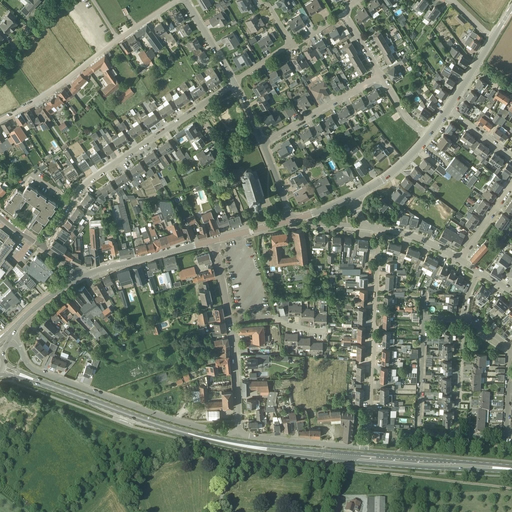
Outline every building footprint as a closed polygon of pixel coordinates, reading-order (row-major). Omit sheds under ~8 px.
[(26,0),(28,1),(20,10),(26,16),(40,0),(26,0)] [(212,5),(208,0),(197,0),(199,3),(200,3),(204,9),(203,9),(203,10),(212,5)] [(250,0),(239,0),(237,2),(243,12),(247,9),(250,13),(255,10),(253,6),(253,5),(250,0)] [(281,6),(284,11),(292,6),(293,7),(295,5),(295,4),(293,0),(292,0),(291,1),(289,0),(279,0),(278,1),(276,2),(279,7),(281,6)] [(317,11),(318,12),(323,9),(317,0),(315,0),(312,2),(313,4),(307,8),(311,15),(317,11)] [(371,3),(367,6),(373,13),(382,7),(385,5),(381,0),(379,0),(378,1),(377,0),(373,0),(370,2),(371,3)] [(425,0),(421,0),(420,2),(418,0),(412,7),(417,12),(420,9),(422,11),(422,10),(423,11),(427,7),(426,5),(428,2),(425,0)] [(358,14),(354,16),(356,18),(355,18),(356,19),(358,22),(362,19),(364,22),(370,17),(363,7),(357,12),(358,14)] [(439,12),(440,11),(434,7),(432,10),(429,8),(423,16),(429,21),(432,18),(434,19),(435,18),(436,19),(437,18),(438,18),(438,17),(439,17),(439,16),(439,15),(440,15),(440,14),(440,13),(439,12)] [(175,22),(177,26),(183,22),(181,20),(184,18),(179,10),(177,12),(176,10),(173,12),(174,14),(173,14),(177,21),(175,22)] [(10,11),(4,18),(5,19),(7,20),(4,24),(3,22),(0,24),(0,26),(8,34),(11,30),(12,31),(15,28),(14,27),(17,24),(14,20),(17,17),(10,11)] [(221,26),(227,22),(221,12),(209,19),(213,26),(219,22),(221,26)] [(305,25),(304,23),(299,15),(288,21),(293,31),(300,27),(300,28),(305,25)] [(264,24),(262,21),(261,18),(257,20),(255,16),(245,22),(251,32),(262,26),(262,25),(264,24)] [(435,24),(440,29),(445,25),(440,19),(435,24)] [(187,23),(185,25),(183,22),(177,26),(175,27),(177,31),(179,30),(183,36),(192,31),(187,23)] [(161,38),(165,36),(167,34),(168,34),(166,31),(166,30),(161,23),(154,27),(159,35),(161,38)] [(147,24),(140,29),(144,35),(155,51),(163,46),(147,24)] [(336,29),(329,33),(332,37),(334,40),(337,39),(336,38),(338,37),(339,40),(341,39),(345,37),(341,30),(338,32),(336,29)] [(479,43),(483,38),(473,31),(469,36),(470,37),(469,39),(472,41),(470,44),(477,49),(481,44),(479,43)] [(230,48),(239,42),(233,32),(221,39),(223,43),(226,41),(227,44),(230,48)] [(376,41),(387,34),(387,32),(382,35),(380,32),(373,36),(376,41)] [(272,41),(276,39),(272,33),(269,35),(268,35),(258,41),(264,51),(268,49),(266,46),(273,42),(272,41)] [(140,43),(138,40),(133,34),(126,39),(131,45),(130,46),(134,51),(136,50),(135,50),(141,46),(139,43),(140,43)] [(386,41),(388,39),(389,39),(387,35),(388,35),(387,34),(376,41),(376,42),(378,45),(386,41)] [(191,49),(194,53),(200,50),(198,47),(201,45),(196,38),(186,44),(190,51),(191,49)] [(318,48),(317,49),(320,54),(321,53),(322,54),(326,52),(323,47),(326,46),(322,39),(315,43),(318,48)] [(381,49),(393,42),(392,41),(390,43),(388,39),(386,41),(378,45),(381,49)] [(449,50),(450,51),(453,56),(456,58),(459,60),(458,62),(466,66),(466,65),(467,65),(468,63),(467,63),(469,61),(462,57),(463,55),(460,52),(460,51),(453,47),(455,44),(454,43),(453,43),(450,39),(447,41),(450,46),(451,45),(452,46),(449,50)] [(127,47),(123,41),(119,43),(124,49),(126,53),(129,51),(127,47)] [(342,53),(342,54),(354,47),(351,42),(344,47),(346,50),(342,53)] [(387,52),(390,50),(391,50),(389,46),(393,43),(393,42),(381,49),(383,54),(386,52),(387,52)] [(330,55),(334,53),(329,45),(325,48),(330,55)] [(311,56),(314,61),(320,57),(315,48),(312,50),(310,47),(303,51),(308,58),(311,56)] [(356,52),(357,51),(354,47),(342,54),(343,55),(347,53),(349,56),(352,54),(356,52)] [(150,59),(155,55),(150,48),(146,52),(150,59)] [(152,61),(144,49),(138,53),(145,65),(152,61)] [(204,51),(201,52),(200,50),(194,53),(196,57),(195,58),(198,64),(202,62),(204,65),(208,62),(206,59),(209,58),(204,51)] [(385,59),(397,52),(396,51),(392,53),(390,50),(387,52),(386,52),(383,54),(382,54),(385,59)] [(107,95),(119,84),(108,67),(111,65),(107,58),(112,55),(109,51),(90,66),(86,69),(90,74),(100,66),(106,75),(103,77),(109,84),(102,90),(107,95)] [(246,64),(252,61),(246,51),(233,58),(238,68),(241,66),(241,67),(242,66),(241,63),(245,61),(246,64)] [(358,57),(356,52),(352,54),(349,56),(348,56),(350,60),(346,62),(346,63),(358,57)] [(399,56),(397,53),(397,52),(385,59),(388,63),(395,59),(397,57),(399,56)] [(309,66),(304,58),(301,60),(298,55),(291,59),(296,67),(298,70),(302,67),(303,69),(309,66)] [(354,65),(361,61),(358,57),(346,63),(347,65),(352,62),(354,65)] [(364,65),(361,61),(354,65),(355,68),(351,71),(352,72),(364,65)] [(281,74),(285,80),(294,75),(286,62),(280,66),(284,72),(281,74)] [(454,64),(452,68),(446,64),(443,69),(451,74),(452,71),(459,75),(463,69),(454,64)] [(359,74),(366,70),(364,65),(352,72),(352,73),(357,71),(359,74)] [(205,69),(211,77),(215,84),(221,81),(216,74),(214,75),(211,70),(213,69),(211,66),(205,69)] [(393,78),(396,82),(399,80),(403,77),(400,71),(398,73),(394,66),(391,68),(391,69),(387,71),(391,79),(393,78)] [(448,77),(451,74),(443,69),(441,73),(446,76),(444,79),(447,80),(445,83),(451,87),(455,82),(448,77)] [(271,77),(268,78),(273,88),(277,85),(276,84),(282,80),(275,70),(269,73),(271,77)] [(69,89),(70,90),(74,95),(77,91),(77,90),(87,80),(86,80),(88,77),(83,71),(80,73),(71,83),(73,85),(69,89)] [(306,79),(309,84),(322,77),(319,72),(306,79)] [(211,77),(205,81),(207,83),(210,88),(215,84),(211,77)] [(340,82),(337,77),(333,79),(334,80),(331,82),(332,83),(330,85),(333,90),(335,88),(336,90),(339,88),(340,87),(341,88),(344,86),(342,81),(340,82)] [(489,84),(479,78),(475,84),(477,86),(475,89),(478,91),(480,88),(485,91),(489,84)] [(328,86),(325,80),(310,89),(316,99),(321,96),(322,99),(328,95),(325,89),(328,86)] [(263,91),(265,93),(270,90),(265,81),(253,88),(257,95),(263,91)] [(441,84),(436,81),(432,85),(440,90),(438,93),(445,98),(449,93),(441,88),(439,86),(441,84)] [(206,91),(202,86),(201,84),(195,87),(200,95),(206,91)] [(190,91),(195,98),(200,95),(195,87),(190,91)] [(74,95),(70,90),(67,93),(63,88),(60,91),(57,93),(64,103),(71,98),(70,97),(74,95)] [(130,88),(117,98),(121,103),(134,93),(130,88)] [(376,89),(371,92),(375,99),(377,102),(378,103),(379,103),(380,102),(381,101),(380,100),(382,99),(385,98),(382,92),(379,94),(376,89)] [(487,98),(490,100),(492,97),(495,91),(492,89),(487,98)] [(270,90),(265,93),(260,97),(262,100),(258,103),(262,110),(270,105),(266,100),(269,98),(267,94),(271,92),(270,90)] [(479,92),(477,95),(471,91),(467,97),(476,104),(479,100),(482,103),(486,97),(481,94),(479,92)] [(495,96),(493,99),(495,101),(497,98),(500,100),(504,94),(498,91),(495,96)] [(184,92),(179,96),(184,103),(189,100),(184,92)] [(375,99),(371,92),(367,95),(369,99),(366,101),(371,108),(374,106),(373,105),(377,102),(375,99)] [(65,103),(64,103),(57,93),(53,96),(46,101),(43,104),(51,114),(54,111),(50,106),(53,104),(57,109),(65,103)] [(166,102),(170,100),(167,94),(164,95),(162,97),(164,99),(166,102)] [(433,94),(425,104),(433,110),(437,105),(435,103),(438,100),(433,94)] [(497,113),(501,116),(505,109),(503,108),(510,98),(504,94),(500,100),(503,102),(500,106),(501,107),(497,113)] [(295,101),(299,108),(302,106),(304,109),(311,105),(305,95),(295,101)] [(173,99),(178,107),(184,103),(179,96),(173,99)] [(368,110),(371,108),(366,101),(364,102),(361,98),(356,101),(362,111),(367,108),(368,110)] [(362,111),(356,101),(352,103),(354,108),(352,110),(355,115),(358,113),(358,114),(362,111)] [(423,101),(422,101),(418,107),(417,107),(415,110),(416,110),(413,113),(420,119),(421,117),(422,119),(423,117),(426,120),(428,117),(428,116),(431,113),(424,108),(425,106),(423,101)] [(473,108),(475,109),(476,107),(471,103),(470,105),(464,101),(459,108),(462,110),(464,111),(469,115),(473,108)] [(169,102),(164,106),(168,113),(174,110),(169,102)] [(42,104),(36,108),(37,108),(34,110),(37,115),(42,111),(46,117),(49,121),(53,118),(43,104),(43,103),(42,104)] [(291,105),(288,107),(283,110),(282,111),(287,118),(296,113),(291,105)] [(74,115),(77,112),(72,106),(69,108),(74,115)] [(163,117),(168,113),(164,106),(158,110),(163,117)] [(354,115),(355,115),(352,110),(349,111),(346,107),(341,109),(347,119),(352,116),(354,119),(356,117),(354,115)] [(28,120),(32,127),(33,127),(38,124),(41,122),(37,116),(34,118),(29,109),(24,113),(28,120)] [(337,118),(340,124),(347,119),(341,109),(337,112),(340,117),(337,118)] [(502,116),(505,118),(509,112),(505,109),(501,116),(501,117),(502,116)] [(147,114),(142,117),(138,112),(135,113),(141,122),(144,120),(148,127),(153,123),(148,116),(147,114)] [(482,112),(479,115),(481,117),(478,121),(483,126),(489,117),(486,115),(482,112)] [(137,121),(133,124),(132,125),(133,126),(138,133),(143,130),(139,124),(141,122),(135,113),(133,115),(137,121)] [(154,113),(148,116),(153,123),(159,120),(154,113)] [(492,120),(489,117),(483,126),(489,130),(493,124),(494,122),(496,123),(497,123),(501,117),(501,116),(497,113),(492,120)] [(29,129),(32,127),(28,120),(25,121),(20,114),(15,117),(20,125),(24,132),(26,131),(24,126),(27,125),(29,129)] [(273,118),(271,114),(264,118),(267,124),(271,122),(273,125),(282,120),(279,115),(273,118)] [(338,127),(331,116),(325,119),(326,121),(323,124),(328,133),(338,127)] [(502,116),(501,117),(497,123),(499,125),(497,127),(493,133),(499,136),(502,131),(499,129),(506,119),(505,118),(502,116)] [(122,131),(124,129),(120,123),(117,118),(113,121),(116,126),(118,125),(121,131),(122,131)] [(46,120),(43,122),(48,129),(51,126),(46,120)] [(24,132),(20,125),(13,129),(8,121),(1,125),(6,134),(8,132),(16,144),(27,136),(24,132)] [(68,127),(64,122),(58,126),(62,132),(68,127)] [(323,129),(319,122),(314,125),(317,130),(314,131),(317,136),(320,135),(318,132),(323,129)] [(445,133),(455,140),(457,137),(452,133),(453,131),(457,133),(459,129),(450,122),(445,129),(447,130),(445,133)] [(192,124),(184,129),(187,134),(185,135),(188,140),(194,137),(200,132),(198,129),(196,130),(192,124)] [(128,130),(132,137),(138,133),(133,126),(128,130)] [(315,138),(317,136),(314,131),(312,133),(309,128),(304,131),(308,138),(313,135),(315,138)] [(502,131),(499,136),(504,140),(510,132),(508,131),(505,128),(502,131)] [(178,139),(185,135),(187,134),(184,129),(175,135),(178,139)] [(123,133),(121,131),(116,134),(117,135),(123,144),(128,140),(123,133)] [(302,139),(299,140),(301,142),(303,146),(305,144),(306,145),(311,142),(308,138),(304,131),(299,134),(302,139)] [(0,145),(3,151),(12,146),(7,137),(4,140),(0,132),(0,145)] [(100,138),(96,132),(91,136),(95,141),(100,138)] [(117,147),(123,144),(117,135),(112,138),(107,132),(105,133),(109,140),(111,143),(113,141),(117,147)] [(198,148),(205,144),(202,139),(204,138),(200,132),(194,137),(196,140),(194,141),(198,148)] [(466,141),(470,135),(465,132),(461,137),(463,139),(466,141)] [(448,146),(453,150),(457,144),(444,134),(437,143),(446,149),(448,146)] [(463,145),(470,150),(474,145),(472,143),(475,139),(470,135),(466,141),(463,145)] [(168,140),(163,144),(167,151),(169,154),(174,150),(168,140)] [(283,143),(285,146),(278,150),(282,157),(285,155),(287,158),(294,153),(289,146),(292,145),(289,140),(283,143)] [(474,145),(470,150),(469,151),(472,153),(473,151),(478,155),(478,154),(485,146),(480,142),(479,143),(477,141),(476,141),(477,142),(474,145)] [(65,144),(61,147),(63,150),(70,145),(67,142),(64,144),(65,144)] [(113,150),(109,144),(108,143),(102,147),(107,154),(113,150)] [(167,151),(163,144),(158,147),(162,154),(167,151)] [(371,155),(374,158),(376,157),(379,161),(387,155),(387,154),(388,152),(386,149),(384,150),(379,144),(377,146),(374,149),(375,151),(371,155)] [(95,164),(102,159),(99,155),(103,153),(98,146),(94,148),(97,152),(91,156),(95,164)] [(489,150),(485,146),(478,154),(483,158),(481,161),(483,163),(485,160),(487,158),(484,156),(485,155),(489,150)] [(179,157),(181,159),(185,157),(180,149),(175,152),(179,157)] [(207,164),(215,158),(210,152),(206,155),(202,150),(195,154),(202,165),(206,163),(207,164)] [(153,151),(148,154),(153,161),(155,165),(160,162),(164,167),(167,166),(160,156),(158,158),(153,151)] [(84,171),(90,167),(88,163),(91,160),(86,153),(83,156),(85,160),(79,164),(84,171)] [(494,153),(489,160),(494,164),(499,157),(494,153)] [(153,161),(148,154),(143,157),(148,164),(153,161)] [(163,155),(160,156),(167,166),(169,164),(163,155)] [(445,169),(452,174),(460,180),(470,168),(468,167),(460,160),(455,156),(445,169)] [(460,160),(468,167),(471,164),(462,157),(460,160)] [(504,160),(499,157),(494,164),(498,167),(494,172),(497,174),(501,169),(499,167),(504,160)] [(359,160),(360,162),(355,165),(361,175),(367,171),(365,168),(368,165),(363,158),(359,160)] [(290,172),(298,167),(294,160),(292,161),(291,159),(283,163),(284,166),(287,165),(290,172)] [(434,170),(442,176),(443,175),(448,179),(452,174),(445,169),(439,164),(436,168),(424,159),(419,165),(426,171),(429,167),(434,172),(434,170)] [(140,162),(134,166),(139,172),(144,169),(140,162)] [(499,177),(503,179),(505,181),(510,174),(511,171),(511,166),(508,163),(504,169),(499,177)] [(78,174),(71,164),(62,170),(69,180),(78,174)] [(471,164),(468,167),(470,168),(476,172),(478,170),(471,164)] [(242,180),(243,185),(249,204),(253,203),(253,204),(260,202),(261,202),(261,200),(265,199),(256,171),(256,169),(255,170),(255,169),(255,168),(254,168),(254,167),(253,166),(252,165),(251,165),(250,165),(249,165),(248,165),(247,165),(247,166),(246,166),(246,167),(245,167),(245,168),(245,166),(234,169),(237,177),(239,176),(241,181),(242,180)] [(137,185),(140,184),(137,180),(140,178),(139,176),(141,175),(139,172),(134,166),(129,169),(136,178),(133,180),(137,185)] [(340,184),(354,177),(352,173),(349,167),(342,170),(343,173),(336,177),(338,180),(340,184)] [(410,173),(417,178),(422,173),(415,167),(410,173)] [(62,183),(61,180),(65,178),(60,171),(53,176),(59,185),(62,183)] [(125,172),(119,176),(124,182),(126,185),(131,182),(132,182),(131,182),(129,179),(125,172)] [(426,173),(424,175),(424,176),(422,178),(424,179),(424,180),(426,182),(431,177),(426,173)] [(299,182),(302,187),(306,186),(309,184),(307,181),(303,175),(299,178),(297,175),(290,179),(292,182),(290,183),(292,186),(299,182)] [(474,175),(466,185),(470,188),(478,178),(474,175)] [(489,185),(496,190),(498,192),(503,185),(500,183),(503,179),(499,177),(496,175),(489,185)] [(124,182),(119,176),(115,179),(118,183),(115,185),(122,195),(125,194),(121,188),(126,185),(124,182)] [(326,186),(330,184),(326,176),(320,180),(322,184),(316,187),(321,195),(326,192),(326,194),(330,192),(326,186)] [(408,188),(412,183),(405,177),(401,182),(408,188)] [(119,197),(122,195),(115,185),(113,187),(110,182),(105,186),(109,192),(111,196),(116,192),(119,197)] [(417,182),(414,185),(423,192),(426,188),(417,182)] [(19,190),(19,191),(17,190),(18,189),(17,189),(4,207),(13,213),(15,215),(26,199),(35,205),(33,209),(37,212),(28,224),(39,232),(58,205),(57,205),(55,204),(56,204),(49,199),(46,202),(44,201),(47,196),(39,190),(38,191),(28,184),(22,193),(19,190)] [(394,192),(392,196),(404,204),(406,201),(402,198),(407,190),(399,185),(397,188),(398,189),(396,193),(394,192)] [(494,193),(496,190),(489,185),(483,194),(492,200),(496,195),(494,193)] [(105,186),(100,189),(93,193),(98,197),(104,201),(106,199),(104,196),(109,192),(105,186)] [(299,204),(309,198),(306,192),(308,191),(306,186),(302,187),(297,191),(299,194),(295,197),(299,204)] [(87,192),(84,197),(91,203),(95,198),(87,192)] [(392,200),(386,196),(383,199),(381,198),(379,201),(378,201),(377,202),(377,203),(376,203),(383,210),(383,211),(387,206),(391,210),(394,207),(390,203),(392,200)] [(91,203),(84,197),(80,202),(87,208),(91,203)] [(490,204),(483,199),(479,204),(486,209),(490,204)] [(173,232),(166,234),(170,244),(185,238),(183,234),(178,220),(170,200),(168,200),(157,200),(162,213),(166,225),(167,226),(166,226),(168,231),(172,229),(173,232)] [(235,203),(234,200),(227,203),(230,210),(232,209),(233,212),(237,210),(236,207),(235,207),(234,204),(235,203)] [(217,213),(223,210),(220,204),(214,206),(217,213)] [(483,214),(486,209),(479,204),(475,209),(483,214)] [(406,209),(401,206),(398,220),(400,221),(400,222),(408,224),(408,223),(410,217),(409,216),(404,215),(406,209)] [(76,207),(73,212),(80,217),(84,212),(76,207)] [(210,236),(220,233),(219,228),(214,217),(213,218),(210,211),(201,215),(204,222),(208,221),(212,228),(208,229),(210,236)] [(414,218),(415,214),(410,211),(409,216),(410,217),(408,223),(410,223),(410,225),(417,227),(419,219),(414,218)] [(82,218),(80,217),(73,212),(69,217),(77,222),(75,225),(76,225),(80,228),(82,229),(84,227),(80,224),(83,219),(82,218)] [(472,213),(469,219),(476,224),(479,219),(472,213)] [(154,224),(161,221),(158,214),(151,216),(154,224)] [(218,216),(216,217),(219,227),(229,223),(227,218),(226,214),(222,216),(223,220),(219,221),(218,216)] [(239,214),(227,218),(229,223),(231,227),(242,223),(240,219),(239,214)] [(502,214),(498,219),(509,226),(511,222),(511,218),(510,220),(509,219),(502,214)] [(186,218),(189,226),(190,225),(196,223),(193,215),(186,218)] [(91,248),(91,255),(92,264),(99,264),(98,255),(97,247),(100,247),(100,244),(102,244),(103,243),(105,243),(102,219),(94,220),(93,216),(89,221),(91,248)] [(76,225),(75,225),(68,219),(64,225),(72,231),(76,225)] [(429,223),(422,219),(420,226),(419,230),(425,232),(431,234),(433,230),(427,227),(429,223)] [(472,229),(476,224),(469,219),(465,224),(472,229)] [(505,231),(509,226),(498,219),(495,224),(505,231)] [(199,233),(197,234),(198,239),(208,236),(205,224),(198,226),(199,233)] [(194,236),(190,225),(189,226),(182,228),(184,234),(186,239),(194,236)] [(151,227),(148,228),(153,240),(156,249),(162,247),(159,237),(158,238),(154,229),(152,229),(151,227)] [(8,235),(0,228),(0,275),(4,271),(6,272),(5,273),(6,273),(13,265),(4,257),(12,246),(12,245),(15,241),(16,242),(16,241),(11,238),(12,237),(9,235),(8,235)] [(71,235),(70,234),(69,233),(61,228),(54,239),(49,246),(62,255),(67,247),(63,245),(67,239),(71,243),(73,240),(70,236),(71,235)] [(449,230),(445,228),(439,239),(446,243),(447,240),(451,242),(450,243),(458,247),(465,235),(461,232),(459,236),(455,234),(456,233),(450,229),(449,230)] [(297,230),(296,230),(293,231),(292,231),(270,234),(271,239),(272,247),(268,247),(269,253),(270,259),(269,260),(270,266),(275,266),(297,263),(308,261),(304,234),(303,230),(297,230)] [(145,243),(148,251),(155,249),(152,242),(150,242),(147,232),(141,233),(145,243)] [(499,246),(500,245),(503,241),(508,236),(507,235),(504,232),(495,242),(499,246)] [(159,237),(162,247),(170,244),(166,234),(159,237)] [(312,247),(318,247),(318,248),(328,248),(328,241),(325,241),(325,234),(322,234),(322,236),(315,236),(315,240),(314,240),(314,243),(312,243),(312,247)] [(341,252),(341,251),(341,245),(340,245),(341,237),(332,236),(331,245),(332,245),(331,250),(336,250),(336,252),(341,252)] [(138,238),(142,253),(148,251),(145,243),(143,243),(141,237),(138,238)] [(344,251),(348,251),(347,256),(353,256),(353,249),(351,249),(352,242),(350,242),(351,238),(344,237),(344,246),(344,251)] [(76,246),(76,251),(76,253),(78,252),(78,258),(81,259),(80,265),(85,265),(92,264),(91,255),(91,248),(84,248),(84,251),(83,251),(83,256),(81,256),(80,252),(80,238),(75,238),(76,246)] [(133,241),(136,254),(142,253),(138,238),(135,239),(136,241),(133,241)] [(119,252),(118,249),(117,242),(116,243),(115,239),(108,240),(108,243),(109,243),(109,244),(101,245),(102,251),(111,248),(111,253),(119,252)] [(353,269),(353,263),(353,262),(364,264),(366,250),(368,241),(358,240),(355,239),(353,249),(353,256),(352,263),(343,263),(340,263),(339,263),(339,269),(344,269),(343,274),(357,274),(357,269),(353,269)] [(487,239),(484,242),(469,259),(474,263),(489,247),(492,244),(487,239)] [(125,242),(121,243),(122,249),(120,249),(118,249),(119,252),(120,257),(122,257),(135,255),(133,247),(132,247),(132,248),(129,248),(128,247),(126,248),(125,242)] [(394,251),(396,244),(389,242),(386,253),(392,255),(394,251)] [(396,244),(394,251),(400,253),(402,246),(396,244)] [(72,253),(72,251),(72,250),(67,246),(67,247),(62,255),(61,255),(63,256),(66,257),(65,257),(68,259),(70,260),(72,257),(73,255),(72,253)] [(412,257),(414,250),(408,248),(406,255),(412,257)] [(414,268),(417,269),(421,260),(418,259),(420,253),(414,250),(412,257),(410,261),(416,263),(414,268)] [(72,251),(72,253),(73,255),(72,257),(70,260),(80,265),(81,259),(78,258),(78,252),(76,253),(76,251),(72,251)] [(212,263),(209,253),(204,255),(196,257),(199,264),(204,263),(205,265),(212,263)] [(511,261),(511,260),(503,254),(497,263),(500,265),(497,269),(494,267),(490,274),(498,278),(500,280),(504,275),(501,273),(505,268),(509,271),(511,266),(511,261)] [(49,268),(50,267),(41,260),(41,259),(36,255),(33,259),(29,265),(26,264),(22,268),(27,271),(39,281),(40,280),(44,282),(49,275),(53,270),(52,270),(49,268)] [(421,260),(417,269),(421,271),(423,266),(427,269),(433,258),(427,255),(424,262),(421,260)] [(178,268),(174,256),(171,256),(168,257),(163,258),(166,271),(178,268)] [(435,268),(438,261),(433,258),(427,269),(433,271),(431,276),(433,277),(437,269),(435,268)] [(386,269),(394,269),(394,263),(397,263),(397,262),(397,260),(393,260),(387,260),(387,262),(386,262),(386,269)] [(157,269),(155,261),(148,263),(149,270),(147,271),(148,276),(153,275),(152,270),(157,269)] [(25,273),(27,271),(22,268),(17,263),(11,268),(20,278),(14,284),(18,288),(25,283),(30,288),(36,283),(29,276),(25,273)] [(146,279),(141,265),(133,267),(138,284),(147,281),(146,279)] [(215,277),(215,274),(214,270),(213,270),(212,266),(207,267),(208,271),(202,273),(196,274),(197,277),(193,278),(194,282),(204,279),(204,280),(210,278),(215,277)] [(442,280),(444,277),(447,271),(448,268),(443,266),(442,268),(439,267),(436,274),(435,276),(442,280)] [(186,279),(186,278),(196,275),(194,267),(179,270),(181,280),(186,279)] [(133,282),(129,269),(117,272),(121,286),(133,282)] [(450,286),(451,283),(454,276),(456,272),(451,270),(450,272),(447,271),(444,277),(442,280),(441,282),(450,286)] [(161,273),(162,274),(166,289),(172,287),(168,271),(161,273)] [(102,278),(106,285),(113,282),(109,275),(102,278)] [(457,278),(454,276),(451,283),(454,285),(455,284),(459,286),(464,278),(458,275),(457,278)] [(156,288),(154,282),(153,277),(146,279),(147,281),(150,290),(151,293),(156,292),(155,289),(156,288)] [(359,282),(355,282),(345,281),(345,288),(346,288),(353,288),(359,288),(359,285),(367,285),(367,278),(359,277),(359,282)] [(15,288),(6,279),(3,281),(13,291),(15,288)] [(105,291),(100,282),(93,285),(99,296),(93,299),(97,305),(109,298),(108,296),(105,291)] [(204,289),(199,290),(201,302),(202,302),(203,304),(204,304),(205,307),(213,305),(208,282),(202,284),(204,289)] [(491,291),(490,291),(482,285),(477,292),(479,293),(476,297),(479,300),(482,295),(486,298),(486,297),(491,291)] [(71,297),(88,318),(89,320),(96,314),(98,317),(99,315),(102,319),(103,319),(104,320),(106,322),(109,320),(106,317),(102,311),(97,305),(93,299),(92,298),(84,287),(79,290),(87,302),(84,305),(75,294),(71,297)] [(13,305),(16,302),(19,299),(22,296),(17,291),(15,293),(11,289),(4,296),(5,297),(0,301),(0,308),(0,309),(3,306),(6,309),(8,308),(9,309),(11,306),(11,305),(12,304),(13,305)] [(122,290),(117,291),(126,308),(127,307),(122,290)] [(394,297),(404,297),(404,291),(396,291),(393,291),(393,292),(389,292),(389,296),(384,296),(384,302),(392,303),(392,295),(394,295),(394,297)] [(449,302),(458,302),(459,297),(456,297),(456,294),(451,294),(444,293),(444,296),(449,297),(449,302)] [(489,300),(486,297),(486,298),(482,295),(479,300),(485,303),(489,300)] [(84,322),(88,318),(71,297),(64,303),(55,310),(56,311),(65,321),(65,322),(72,316),(70,313),(66,316),(62,311),(67,307),(72,313),(72,312),(74,314),(72,316),(77,320),(81,317),(84,322)] [(492,313),(499,307),(504,301),(499,297),(493,304),(493,305),(495,306),(492,309),(489,306),(484,311),(487,314),(490,311),(492,313)] [(286,315),(288,315),(288,305),(289,301),(282,301),(282,303),(282,306),(278,307),(280,315),(281,315),(281,316),(286,316),(286,315)] [(508,305),(504,301),(499,307),(492,313),(490,315),(493,318),(500,311),(502,312),(508,305)] [(450,311),(455,311),(455,309),(457,309),(457,303),(458,303),(458,302),(449,302),(443,302),(443,305),(448,305),(447,308),(451,309),(450,311)] [(207,318),(207,317),(197,320),(197,324),(208,321),(217,319),(224,318),(221,306),(214,307),(215,314),(213,314),(213,317),(207,318)] [(108,307),(102,311),(106,317),(112,312),(108,307)] [(56,311),(50,315),(56,322),(58,320),(62,324),(65,321),(56,311)] [(511,311),(508,315),(508,314),(501,321),(504,323),(511,317),(511,311)] [(54,332),(56,334),(59,331),(59,330),(57,329),(56,329),(46,319),(39,326),(40,327),(42,325),(51,334),(54,332)] [(93,323),(102,334),(108,342),(112,339),(102,326),(101,327),(96,321),(93,323)] [(98,337),(102,334),(93,323),(91,324),(91,325),(93,328),(89,331),(88,330),(87,331),(90,335),(90,334),(97,341),(99,339),(98,337)] [(267,335),(266,325),(238,327),(238,333),(253,332),(253,339),(249,339),(249,341),(246,341),(246,347),(263,346),(263,352),(269,352),(268,346),(271,345),(270,341),(269,341),(269,335),(267,335)] [(75,341),(78,337),(66,326),(63,329),(61,328),(59,330),(59,331),(63,335),(66,337),(68,335),(75,341)] [(38,335),(46,342),(48,340),(41,333),(38,335)] [(364,341),(365,334),(357,333),(351,333),(351,337),(343,337),(343,340),(343,342),(350,342),(352,342),(352,340),(364,341)] [(439,341),(453,342),(453,339),(455,339),(456,333),(445,333),(444,339),(439,338),(439,341)] [(221,353),(218,354),(218,357),(228,355),(229,344),(227,337),(222,338),(213,340),(216,348),(222,347),(221,353)] [(42,346),(37,341),(31,347),(36,352),(42,346)] [(443,344),(443,350),(452,350),(454,350),(454,344),(452,344),(453,342),(439,341),(439,344),(443,344)] [(42,357),(46,353),(48,351),(42,346),(36,352),(42,357)] [(440,355),(439,355),(439,358),(445,358),(450,359),(450,356),(452,356),(452,350),(443,350),(443,355),(440,355)] [(60,355),(59,359),(56,367),(63,369),(64,366),(70,368),(75,361),(60,355)] [(257,367),(257,363),(269,363),(268,355),(255,355),(255,357),(247,358),(247,367),(251,367),(257,367)] [(59,359),(56,357),(52,356),(49,364),(56,367),(59,359)] [(225,369),(223,369),(223,374),(230,373),(228,356),(215,358),(216,365),(205,367),(207,374),(218,373),(217,366),(225,364),(225,369)] [(85,366),(82,374),(89,376),(93,367),(96,368),(95,369),(96,369),(97,365),(99,360),(93,357),(91,363),(87,361),(85,366)] [(442,367),(443,367),(448,367),(452,367),(452,361),(450,361),(450,359),(445,358),(445,361),(442,361),(442,367)] [(110,365),(106,376),(120,381),(124,371),(110,365)] [(134,377),(143,372),(139,366),(131,370),(134,377)] [(443,367),(443,372),(443,373),(444,373),(444,375),(449,376),(449,373),(453,373),(453,367),(452,367),(448,367),(443,367)] [(156,376),(157,380),(168,377),(166,372),(156,376)] [(364,379),(364,373),(356,372),(356,377),(353,377),(352,379),(351,379),(351,384),(354,384),(354,379),(364,379)] [(221,385),(231,385),(231,378),(231,374),(206,376),(207,386),(221,385)] [(438,383),(442,384),(451,384),(451,378),(449,378),(449,376),(444,375),(444,378),(438,377),(438,383)] [(257,391),(268,391),(267,380),(249,380),(249,381),(242,381),(242,394),(250,394),(250,389),(257,389),(257,391)] [(444,390),(444,392),(449,392),(449,390),(451,390),(451,384),(442,384),(441,389),(444,390)] [(231,385),(221,385),(222,400),(210,401),(207,401),(207,409),(233,407),(231,385)] [(206,386),(199,386),(200,401),(208,400),(208,399),(207,399),(206,386)] [(266,407),(269,407),(274,406),(272,401),(274,392),(268,391),(257,391),(257,395),(268,394),(266,407)] [(438,400),(439,400),(442,401),(447,401),(451,401),(451,395),(449,395),(449,392),(444,392),(444,395),(442,394),(442,398),(438,397),(438,400)] [(439,409),(443,409),(451,410),(451,407),(454,407),(454,401),(451,401),(447,401),(442,401),(439,400),(439,403),(440,403),(439,409)] [(399,407),(389,406),(388,410),(379,409),(379,417),(388,417),(390,417),(390,410),(399,411),(399,407)] [(256,419),(263,419),(263,417),(262,411),(265,411),(265,408),(256,409),(256,419)] [(297,422),(299,436),(306,436),(307,436),(313,437),(314,437),(320,437),(320,430),(309,429),(306,409),(295,411),(296,420),(296,422),(297,422)] [(330,424),(340,423),(340,410),(330,411),(330,409),(316,410),(317,421),(330,420),(330,424)] [(443,414),(440,414),(439,417),(443,418),(452,418),(454,418),(454,412),(450,412),(451,410),(443,409),(443,414)] [(207,410),(207,420),(220,419),(219,410),(207,410)] [(354,412),(340,410),(340,423),(340,425),(344,426),(343,441),(351,442),(353,421),(354,412)] [(290,421),(296,420),(295,411),(288,412),(289,418),(283,418),(284,432),(292,431),(290,421)] [(394,427),(399,428),(399,425),(394,424),(395,418),(390,417),(388,417),(387,424),(387,427),(388,427),(394,427)] [(452,424),(452,418),(443,418),(443,423),(445,424),(445,426),(450,426),(450,424),(452,424)] [(257,428),(257,423),(266,423),(266,419),(263,419),(256,419),(256,422),(248,422),(248,429),(253,429),(254,429),(257,428)] [(373,439),(383,440),(383,443),(388,443),(389,438),(385,437),(386,431),(383,430),(383,433),(374,432),(373,439)] [(367,503),(366,511),(384,511),(385,503),(385,498),(367,498),(367,503)] [(345,511),(352,511),(355,511),(357,511),(360,503),(351,500),(349,506),(347,505),(345,511)]
